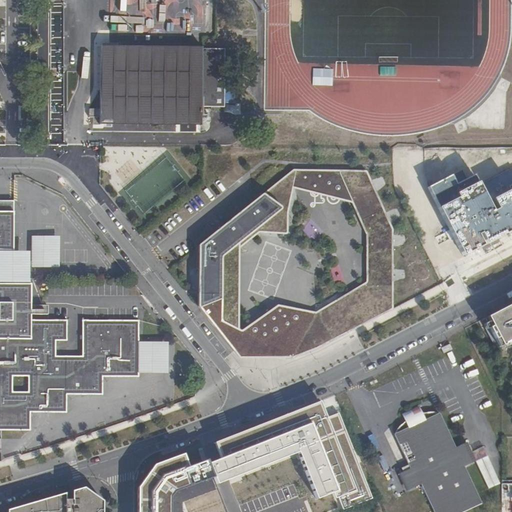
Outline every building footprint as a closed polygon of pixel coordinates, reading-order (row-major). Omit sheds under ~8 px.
[(100,51),(100,99),(100,105),(89,105),(89,117),(99,117),(100,121),(201,123),(201,108),(202,53),(100,51)] [(226,53),(202,53),(201,108),(225,108),(226,53)] [(399,73),(399,90),(419,91),(419,74),(399,73)] [(293,169),(292,170),(198,244),(198,245),(198,246),(197,305),(226,343),(233,351),(238,357),(292,358),(316,349),(391,310),(392,309),(392,308),(392,307),(392,230),(367,172),(366,172),(366,171),(365,171),(365,170),(340,170),(339,170),(338,171),(338,172),(338,173),(338,174),(351,203),(365,235),(365,281),(365,282),(314,312),(263,342),(242,331),(239,329),(239,249),(239,248),(258,233),(259,233),(285,234),(286,234),(287,233),(287,232),(287,212),(292,189),(296,172),(296,171),(296,170),(295,170),(294,169),(293,169)] [(296,172),(292,189),(293,188),(294,188),(296,188),(351,203),(338,174),(338,173),(338,172),(338,171),(339,170),(340,170),(293,169),(294,169),(295,170),(296,170),(296,171),(296,172)] [(0,429),(29,430),(30,412),(66,412),(66,394),(102,394),(102,376),(137,376),(137,320),(82,320),(82,356),(55,356),(55,340),(66,340),(66,320),(30,320),(30,285),(0,284),(0,249),(12,250),(13,213),(0,212),(0,429)] [(30,235),(30,267),(58,267),(58,235),(30,235)] [(511,303),(486,317),(488,322),(498,342),(500,345),(511,338),(511,303)] [(277,306),(242,331),(263,342),(314,312),(277,306)] [(498,342),(488,322),(484,324),(494,344),(498,342)] [(511,338),(500,345),(501,346),(511,340),(511,338)] [(220,458),(209,462),(216,479),(217,482),(298,451),(316,497),(335,490),(343,510),(373,498),(340,410),(327,415),(321,400),(213,441),(220,458)] [(462,511),(482,503),(480,500),(463,463),(472,459),(465,444),(457,448),(440,412),(433,411),(430,411),(425,412),(421,414),(420,411),(410,415),(412,418),(404,424),(399,431),(415,468),(404,473),(410,486),(421,481),(430,500),(435,511),(462,511)] [(154,462),(138,487),(137,511),(169,511),(169,499),(175,493),(216,479),(209,462),(207,459),(187,465),(183,453),(154,462)] [(84,487),(72,491),(72,498),(65,498),(65,492),(57,495),(36,500),(19,506),(8,509),(7,511),(101,511),(102,500),(84,487)]
